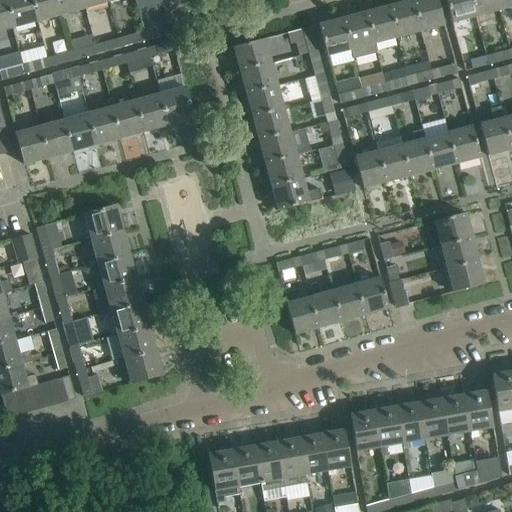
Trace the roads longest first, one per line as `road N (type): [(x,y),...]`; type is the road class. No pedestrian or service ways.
road 1 (residential): [(274,388),(511,322)]
road 2 (residential): [(0,465),(205,407)]
road 3 (residential): [(205,407),(190,351),(256,334),(274,388)]
